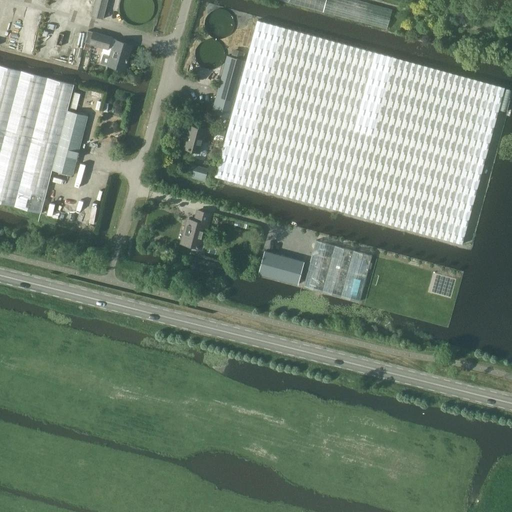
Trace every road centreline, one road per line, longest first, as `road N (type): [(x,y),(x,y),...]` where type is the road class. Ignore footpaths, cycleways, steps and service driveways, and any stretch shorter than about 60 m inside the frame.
road 1 (primary): [(511,403),(0,272)]
road 2 (unclassified): [(263,244),(269,224),(134,190),(187,0)]
